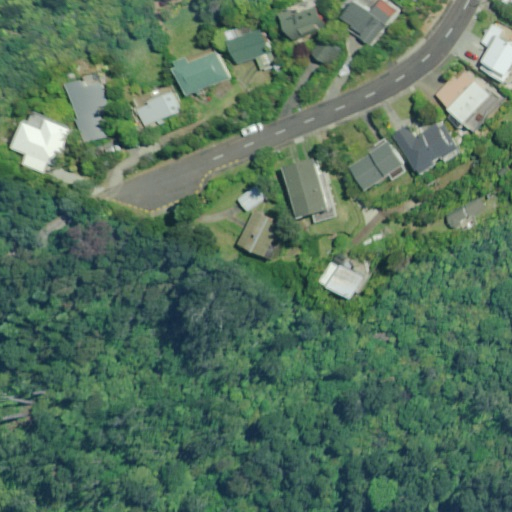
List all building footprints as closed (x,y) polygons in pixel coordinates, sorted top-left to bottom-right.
[(351,0),(346,6),(352,11),(346,19),(356,27),(354,30),(374,46),(401,12),(385,0),(351,0)] [(301,14),(297,5),(285,12),(299,40),(330,24),(327,17),(321,5),(301,14)] [(505,30),(495,24),(484,43),(493,48),(482,67),(508,83),(511,76),(511,30),(507,27),(505,30)] [(259,33),(258,28),(234,34),(242,64),(264,58),(267,69),(280,66),(271,30),(259,33)] [(177,62),(180,68),(191,96),(235,79),(224,50),(194,62),(192,56),(177,62)] [(440,93),(471,124),(479,132),(493,118),(488,114),(502,100),(499,97),(472,69),(461,80),(457,76),(440,93)] [(88,78),(89,81),(73,85),(86,134),(89,134),(91,142),(112,137),(104,107),(113,105),(107,83),(103,84),(101,75),(88,78)] [(140,110),(144,121),(148,119),(150,126),(178,115),(176,111),(185,107),(176,86),(141,100),(144,109),(140,110)] [(76,129),(54,118),(49,129),(32,121),(19,148),(32,154),(27,165),(46,175),(51,163),(58,166),(76,129)] [(424,176),(440,165),(437,161),(444,157),(449,164),(465,153),(444,121),(420,137),(412,125),(397,135),(424,176)] [(371,150),(372,152),(373,153),(355,166),(372,191),(394,176),(398,181),(413,171),(391,139),(389,137),(371,150)] [(324,174),(320,159),(289,168),(304,219),(317,215),(320,224),(342,217),(329,173),(324,174)] [(268,199),(258,186),(241,199),(251,212),(268,199)] [(490,209),(481,192),(446,210),(455,227),(490,209)] [(284,224),(267,217),(253,249),(276,259),(281,248),(275,245),(284,224)] [(370,278),(335,262),(325,283),(360,299),(370,278)]
